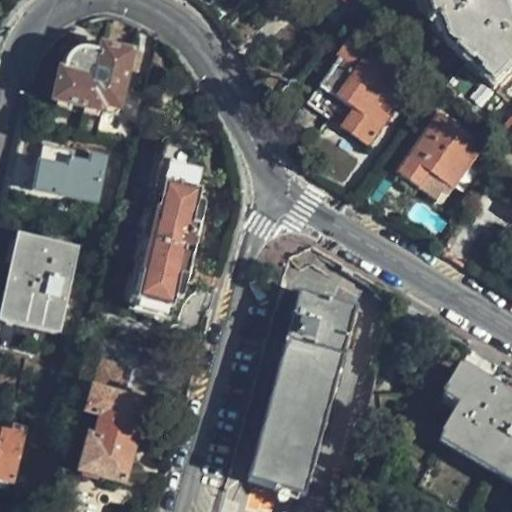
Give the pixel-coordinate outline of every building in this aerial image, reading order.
[(208,17),(222,34),(243,13),(255,0),(187,0),(199,9),(208,17)] [(511,20),(505,0),(420,0),(427,22),(435,21),(442,42),(460,57),(495,91),(511,70),(511,20)] [(407,92),(400,86),(404,78),(349,39),(337,55),(339,57),(305,103),(370,147),(407,92)] [(117,110),(130,55),(99,47),(97,52),(90,51),(82,52),(77,54),(68,61),(62,71),(62,73),(58,74),(51,103),(99,116),(103,108),(117,110)] [(471,166),(483,148),(438,115),(396,173),(436,202),(448,187),(453,190),(471,166)] [(156,171),(166,125),(158,123),(119,298),(131,301),(155,195),(159,195),(164,174),(156,171)] [(190,279),(208,197),(198,195),(202,176),(205,166),(199,164),(202,149),(191,145),(193,131),(166,125),(156,171),(164,174),(159,195),(155,195),(131,301),(130,310),(171,320),(176,295),(180,277),(190,279)] [(13,161),(7,188),(93,204),(101,161),(41,149),(37,164),(13,161)] [(198,195),(208,197),(211,179),(202,176),(198,195)] [(453,190),(448,187),(436,202),(441,206),(453,190)] [(0,354),(47,365),(54,330),(71,253),(0,236),(0,354)] [(186,299),(190,279),(180,277),(176,295),(186,299)] [(303,499),(355,309),(298,294),(246,484),(303,499)] [(104,359),(137,369),(143,348),(110,338),(104,359)] [(123,486),(140,424),(153,426),(157,408),(117,396),(124,369),(99,362),(91,388),(90,388),(84,414),(97,418),(91,439),(86,438),(76,475),(123,486)] [(511,402),(496,393),(458,371),(444,397),(461,408),(445,434),(511,475),(511,402)] [(0,482),(10,485),(19,452),(23,432),(0,426),(0,482)]
